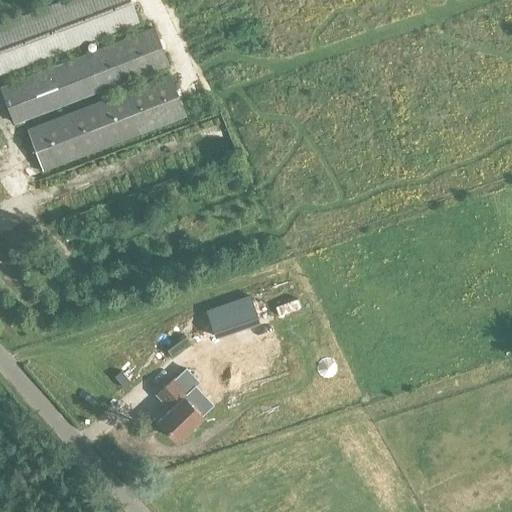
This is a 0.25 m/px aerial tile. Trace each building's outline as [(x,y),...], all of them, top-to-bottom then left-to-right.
[(0,74),(140,21),(131,0),(60,0),(0,23),(0,74)] [(13,124),(170,65),(154,26),(0,87),(13,124)] [(43,171),(187,116),(171,74),(27,129),(43,171)] [(214,337),(258,322),(249,295),(205,311),(214,337)] [(290,371),(278,334),(188,365),(191,370),(176,384),(173,381),(159,395),(172,409),(159,421),(178,440),(203,416),(192,405),(198,399),(191,390),(198,383),(210,398),(290,371)]
